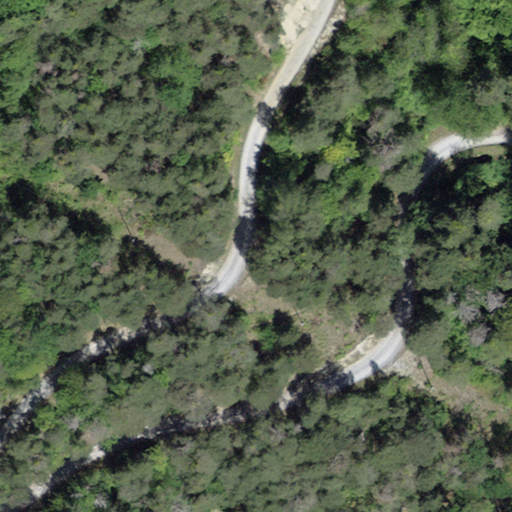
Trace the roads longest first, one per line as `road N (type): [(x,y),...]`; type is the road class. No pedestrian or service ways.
road 1 (track): [(10,511),(85,455),(314,398),(382,358),(401,323),(407,194),(428,156),(511,136)]
road 2 (track): [(326,0),(250,144),(239,259),(229,283),(196,311),(85,362),(0,448)]
